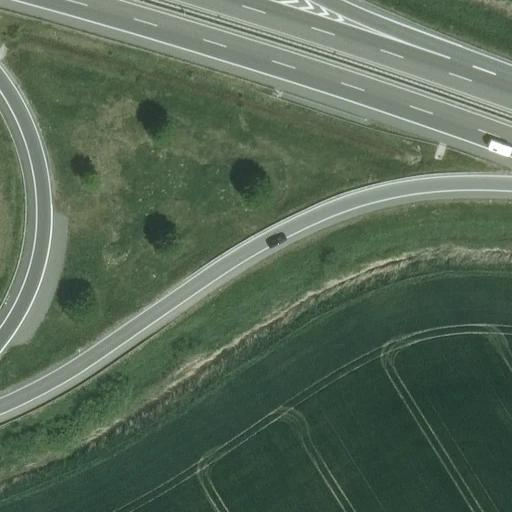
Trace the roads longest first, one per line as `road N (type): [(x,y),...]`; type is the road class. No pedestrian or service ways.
road 1 (motorway): [(0,406),(80,365),(220,266),(300,222),(375,194),(511,183)]
road 2 (motorway): [(64,0),(511,142)]
road 3 (motorway): [(0,78),(31,138),(45,213),(29,291),(0,340)]
road 4 (motorway): [(398,55),(219,0)]
road 5 (motorway): [(511,94),(398,55)]
